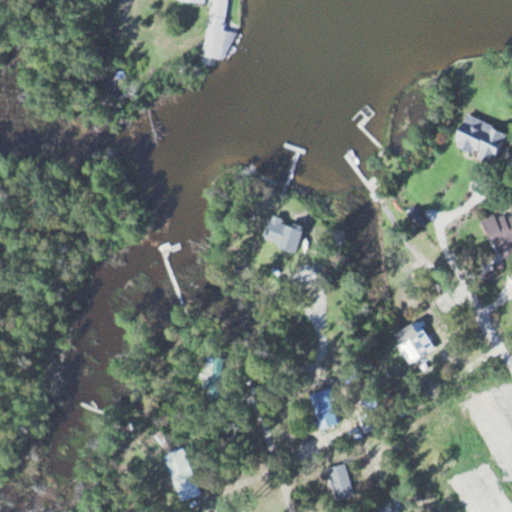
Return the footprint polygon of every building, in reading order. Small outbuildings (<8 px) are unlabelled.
[(211,0),(202,57),(227,61),(232,33),(223,32),(229,0),(227,0),(211,0)] [(506,134),(463,114),(449,145),(492,165),(506,134)] [(511,209),(481,220),(495,258),(511,251),(511,209)] [(292,253),(302,229),(270,216),(260,240),(292,253)] [(408,364),(433,350),(417,321),(392,334),(408,364)] [(319,429),(338,424),(329,390),(309,396),(319,429)] [(199,495),(181,450),(164,456),(181,501),(199,495)] [(336,501),(353,496),(343,464),(326,469),(336,501)]
